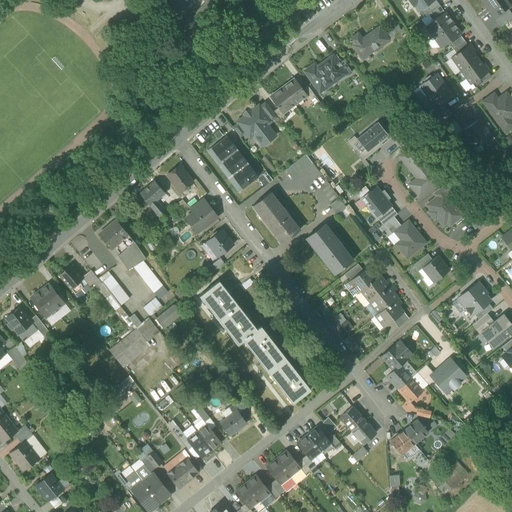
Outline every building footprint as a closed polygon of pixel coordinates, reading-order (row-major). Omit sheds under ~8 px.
[(192,15),(204,29),(235,0),(208,0),(205,2),(192,15)] [(418,12),(419,11),(434,0),(408,0),(413,7),(413,6),(418,12)] [(428,14),(439,6),(435,0),(434,0),(419,11),(424,17),(428,14)] [(481,0),(481,1),(494,19),(503,12),(503,11),(507,8),(510,6),(505,0),(481,0)] [(428,14),(431,19),(442,11),(442,12),(443,11),(439,6),(428,14)] [(494,19),(500,27),(511,18),(511,14),(507,8),(503,11),(503,12),(494,19)] [(425,27),(432,37),(453,23),(449,17),(448,18),(444,12),(425,27)] [(387,22),(397,36),(403,32),(393,18),(387,22)] [(457,28),(453,23),(432,37),(440,48),(460,34),(456,28),(457,28)] [(354,47),(362,57),(370,51),(371,54),(390,41),(389,39),(380,26),(367,36),(368,38),(362,42),(358,36),(352,40),(356,45),(354,47)] [(449,45),(453,49),(464,41),(461,36),(460,37),(449,45)] [(453,49),(456,54),(468,46),(464,41),(453,49)] [(452,58),(461,70),(477,59),(472,52),(474,51),(469,45),(468,46),(456,54),(452,58)] [(363,60),(371,54),(370,51),(362,57),(363,60)] [(305,72),(320,92),(321,91),(319,89),(325,85),(326,88),(327,89),(345,76),(347,74),(340,65),(334,56),(322,65),(322,66),(318,69),(315,65),(305,72)] [(482,66),(477,59),(461,70),(458,72),(463,80),(466,78),(470,83),(471,82),(487,71),(488,71),(484,65),(482,66)] [(345,76),(347,78),(352,74),(344,62),(340,65),(347,74),(345,76)] [(471,82),(475,87),(490,76),(487,71),(471,82)] [(436,74),(431,78),(429,76),(424,80),(425,82),(420,86),(436,107),(452,96),(436,74)] [(294,78),(282,87),(292,102),(299,97),(300,100),(306,96),(307,95),(302,89),(294,78)] [(306,96),(310,101),(315,97),(307,86),(302,89),(307,95),(306,96)] [(286,107),(292,102),(282,87),(269,97),(277,108),(282,114),(282,113),(288,109),(286,107)] [(487,107),(501,127),(501,126),(511,119),(511,118),(511,103),(510,102),(511,99),(506,93),(497,100),(487,107)] [(483,102),(487,107),(497,100),(493,95),(483,102)] [(286,107),(288,109),(300,100),(299,97),(292,102),(286,107)] [(271,121),(276,117),(272,111),(265,102),(259,106),(271,121)] [(429,113),(439,123),(451,114),(443,102),(429,113)] [(260,144),(264,144),(273,137),(274,134),(267,124),(271,121),(259,106),(258,105),(251,110),(251,112),(251,113),(246,117),(245,116),(244,116),(236,122),(237,123),(245,132),(249,138),(253,135),(260,144)] [(277,108),(272,111),(276,117),(281,122),(286,118),(282,113),(282,114),(277,108)] [(501,126),(505,131),(511,126),(511,120),(511,119),(501,126)] [(474,147),(479,143),(485,139),(490,136),(479,120),(463,131),(474,147)] [(444,129),(453,137),(462,130),(455,121),(444,129)] [(376,145),(388,135),(386,132),(377,122),(356,139),(358,141),(353,145),(364,159),(378,148),(376,145)] [(232,127),(239,137),(245,132),(237,123),(232,127)] [(394,126),(386,132),(388,135),(389,134),(392,137),(398,132),(398,131),(394,126)] [(392,137),(400,147),(412,137),(403,127),(398,131),(398,132),(392,137)] [(378,148),(392,137),(389,134),(388,135),(376,145),(378,148)] [(211,147),(221,161),(237,149),(226,135),(211,147)] [(409,184),(418,196),(439,180),(411,146),(399,156),(416,177),(418,180),(411,186),(409,184)] [(221,161),(232,175),(247,163),(237,149),(221,161)] [(285,170),(292,178),(312,163),(305,154),(285,170)] [(247,163),(232,175),(243,189),(258,177),(247,163)] [(167,175),(180,192),(192,182),(179,165),(167,175)] [(265,171),(261,175),(268,184),(272,180),(265,171)] [(408,183),(409,184),(411,186),(418,180),(416,177),(408,183)] [(140,195),(150,207),(157,201),(166,194),(155,181),(140,195)] [(433,192),(437,197),(443,193),(448,189),(444,184),(433,192)] [(355,193),(360,199),(367,193),(368,194),(370,192),(365,186),(355,193)] [(367,193),(360,199),(365,205),(366,205),(376,217),(390,206),(391,206),(386,200),(389,198),(383,191),(380,193),(376,187),(370,192),(368,194),(367,193)] [(252,205),(282,243),(299,230),(270,192),(252,205)] [(435,217),(442,225),(447,221),(447,222),(451,223),(454,221),(453,218),(459,213),(443,193),(437,197),(427,205),(432,211),(436,216),(435,217)] [(188,209),(192,214),(206,203),(207,202),(203,198),(188,209)] [(329,204),(337,214),(346,208),(338,198),(329,204)] [(170,209),(177,218),(189,208),(182,199),(170,209)] [(365,206),(365,205),(360,199),(354,203),(360,210),(365,206)] [(150,207),(162,221),(168,215),(157,201),(150,207)] [(189,216),(200,229),(216,216),(215,215),(211,209),(206,203),(192,214),(189,216)] [(376,217),(382,225),(393,217),(396,214),(390,206),(376,217)] [(467,217),(475,226),(484,219),(476,209),(467,217)] [(200,229),(189,216),(186,218),(196,231),(200,229)] [(379,228),(387,237),(394,231),(394,232),(401,226),(393,217),(382,225),(379,228)] [(98,234),(111,249),(121,241),(127,248),(134,242),(128,235),(115,220),(98,234)] [(399,249),(406,258),(425,243),(408,220),(401,226),(394,232),(401,240),(404,244),(399,249)] [(306,238),(334,274),(353,260),(324,224),(306,238)] [(511,229),(502,238),(511,250),(511,249),(511,229)] [(221,230),(207,242),(211,248),(219,257),(233,245),(221,230)] [(395,244),(399,249),(404,244),(401,240),(395,244)] [(127,270),(133,266),(142,261),(145,259),(134,242),(127,248),(117,256),(127,270)] [(206,252),(211,248),(207,242),(205,243),(204,243),(203,244),(203,245),(202,246),(206,252)] [(413,265),(418,271),(423,268),(432,260),(427,254),(413,265)] [(423,268),(434,282),(448,271),(437,257),(432,260),(423,268)] [(210,266),(215,272),(224,264),(220,258),(210,266)] [(167,292),(142,261),(133,266),(159,298),(167,292)] [(343,274),(348,281),(363,270),(357,263),(343,274)] [(58,275),(70,289),(83,279),(81,277),(70,265),(58,275)] [(348,281),(352,286),(353,285),(358,292),(360,290),(378,277),(380,275),(375,270),(370,274),(365,268),(363,270),(348,281)] [(90,270),(81,277),(83,279),(90,288),(98,281),(90,270)] [(129,299),(111,275),(101,283),(119,306),(129,299)] [(378,277),(360,290),(364,295),(365,294),(370,301),(392,284),(387,278),(382,283),(378,277)] [(237,344),(243,340),(256,330),(217,280),(199,295),(237,344)] [(49,283),(39,290),(54,310),(64,302),(49,283)] [(466,308),(472,315),(473,314),(487,302),(489,301),(484,295),(486,294),(477,283),(451,303),(460,313),(466,308)] [(392,284),(370,301),(376,307),(375,308),(378,313),(395,299),(391,294),(396,289),(392,284)] [(355,294),(358,292),(353,285),(352,286),(350,287),(347,289),(352,296),(353,297),(355,294)] [(45,317),(54,310),(39,290),(30,298),(45,317)] [(364,306),(370,301),(365,294),(364,295),(360,290),(358,292),(355,294),(364,306)] [(142,308),(149,316),(162,306),(155,298),(142,308)] [(397,298),(395,299),(378,313),(376,314),(381,321),(380,322),(384,327),(392,320),(401,313),(397,307),(402,303),(397,298)] [(376,314),(378,313),(375,308),(376,307),(370,301),(364,306),(373,317),(375,315),(376,314)] [(317,307),(325,318),(331,313),(323,302),(317,307)] [(473,314),(478,319),(486,313),(492,308),(487,302),(473,314)] [(156,319),(163,328),(180,314),(173,305),(156,319)] [(124,314),(119,307),(114,311),(119,317),(124,314)] [(7,325),(16,336),(32,324),(30,321),(20,308),(6,319),(9,323),(7,325)] [(392,320),(398,328),(408,318),(403,311),(401,313),(392,320)] [(472,324),(479,334),(481,333),(493,323),(486,313),(478,319),(472,324)] [(141,323),(134,314),(129,317),(136,327),(141,323)] [(481,333),(492,346),(511,330),(511,326),(503,315),(493,323),(481,333)] [(32,324),(37,330),(43,325),(36,316),(30,321),(32,324)] [(148,318),(142,322),(152,336),(158,331),(148,318)] [(146,341),(152,336),(142,322),(136,327),(136,328),(146,341)] [(261,325),(256,330),(243,340),(266,370),(285,356),(261,325)] [(136,328),(117,344),(131,361),(150,346),(146,341),(136,328)] [(343,341),(351,352),(358,347),(349,336),(343,341)] [(511,337),(501,347),(506,353),(511,348),(511,337)] [(411,378),(411,377),(400,365),(405,361),(407,358),(411,354),(400,341),(395,345),(394,344),(390,348),(397,355),(387,364),(393,370),(386,376),(398,389),(411,378)] [(123,367),(131,361),(117,344),(109,350),(123,367)] [(381,356),(387,364),(397,355),(390,348),(381,356)] [(511,364),(511,348),(506,353),(502,356),(510,366),(511,364)] [(7,353),(5,355),(0,358),(0,368),(12,358),(7,353)] [(182,362),(175,353),(171,357),(178,366),(182,362)] [(310,388),(285,356),(266,370),(292,403),(310,388)] [(416,373),(405,361),(400,365),(411,377),(416,373)] [(434,379),(444,390),(450,385),(452,387),(458,381),(456,380),(462,374),(451,361),(444,367),(443,365),(438,369),(440,371),(435,375),(433,377),(434,379)] [(428,384),(428,385),(434,379),(433,377),(435,375),(425,364),(416,373),(427,384),(428,384)] [(129,376),(117,385),(121,390),(133,381),(129,376)] [(422,391),(411,378),(398,389),(410,402),(422,391)] [(130,396),(135,405),(141,402),(136,393),(130,396)] [(439,412),(444,417),(448,413),(434,398),(429,403),(438,413),(439,412)] [(339,417),(351,431),(364,419),(352,406),(339,417)] [(196,410),(207,425),(212,421),(200,407),(196,410)] [(430,419),(431,412),(418,409),(416,415),(430,419)] [(220,422),(229,435),(235,430),(237,433),(244,428),(242,426),(246,422),(236,410),(233,413),(231,411),(221,418),(222,420),(220,422)] [(72,420),(76,426),(86,418),(82,412),(72,420)] [(16,427),(6,414),(0,418),(0,438),(5,444),(16,435),(17,434),(13,429),(16,427)] [(324,422),(329,428),(334,424),(329,418),(324,422)] [(375,432),(364,419),(351,431),(362,443),(375,432)] [(417,419),(403,430),(414,443),(428,432),(417,419)] [(207,425),(197,432),(211,450),(221,442),(207,425)] [(436,436),(444,444),(455,433),(447,425),(436,436)] [(16,435),(18,438),(30,429),(27,426),(20,432),(17,434),(16,435)] [(172,429),(183,444),(187,440),(176,426),(172,429)] [(317,426),(307,435),(320,451),(330,443),(331,443),(327,439),(317,426)] [(34,434),(30,429),(18,438),(22,444),(24,442),(26,441),(34,434)] [(401,455),(414,443),(403,430),(390,441),(401,455)] [(201,458),(211,450),(197,432),(187,440),(201,458)] [(310,459),(320,451),(307,435),(296,443),(306,456),(310,460),(310,459)] [(330,443),(335,450),(342,445),(339,441),(333,435),(327,439),(331,443),(330,443)] [(15,459),(24,470),(38,459),(29,448),(31,447),(26,441),(24,442),(22,444),(12,452),(16,458),(15,459)] [(420,451),(414,443),(401,455),(407,462),(420,451)] [(140,449),(146,456),(152,452),(146,444),(143,447),(140,449)] [(354,452),(360,459),(369,451),(363,445),(354,452)] [(184,450),(182,452),(186,458),(188,460),(190,458),(184,450)] [(287,450),(276,459),(290,475),(300,468),(300,467),(297,463),(287,450)] [(146,456),(155,468),(161,463),(152,451),(152,452),(146,456)] [(310,459),(314,464),(324,457),(320,451),(310,459)] [(167,472),(186,458),(182,452),(163,467),(167,472)] [(141,461),(150,472),(155,468),(146,456),(141,461)] [(188,460),(197,472),(202,468),(193,456),(190,458),(188,460)] [(306,456),(302,459),(310,470),(315,465),(314,464),(310,459),(310,460),(306,456)] [(167,473),(179,488),(188,480),(187,480),(197,472),(188,460),(186,458),(167,472),(167,473)] [(280,483),(290,475),(276,459),(266,467),(276,480),(279,484),(280,483)] [(305,474),(310,470),(302,459),(297,463),(300,467),(300,468),(305,474)] [(457,461),(441,476),(442,477),(441,478),(450,487),(451,489),(468,474),(457,461)] [(315,465),(310,470),(313,474),(319,470),(315,465)] [(290,475),(296,483),(306,476),(305,474),(300,468),(290,475)] [(441,476),(435,469),(427,476),(435,484),(441,478),(442,477),(441,476)] [(116,477),(126,490),(132,485),(122,473),(116,477)] [(152,473),(142,481),(160,503),(169,495),(152,473)] [(48,500),(56,494),(62,489),(51,474),(35,486),(41,494),(42,493),(48,499),(48,500)] [(256,475),(246,483),(259,500),(269,492),(270,491),(266,487),(256,475)] [(296,483),(290,475),(280,483),(285,490),(284,490),(286,491),(296,483)] [(390,486),(399,486),(399,476),(389,476),(390,486)] [(430,488),(435,484),(427,476),(422,481),(430,488)] [(441,478),(435,484),(443,493),(450,487),(441,478)] [(276,480),(271,484),(279,494),(284,490),(285,490),(280,483),(279,484),(276,480)] [(150,511),(160,503),(142,481),(133,489),(150,511)] [(249,508),(259,500),(246,483),(235,491),(245,504),(248,508),(249,508)] [(274,498),(279,494),(271,484),(266,487),(270,491),(269,492),(274,498)] [(424,493),(418,491),(412,495),(413,503),(420,506),(426,502),(424,493)] [(269,492),(259,500),(265,507),(275,499),(274,498),(269,492)] [(56,494),(48,500),(55,508),(62,503),(56,494)] [(259,500),(249,508),(252,511),(259,511),(265,507),(259,500)] [(228,511),(221,503),(209,511),(228,511)]
